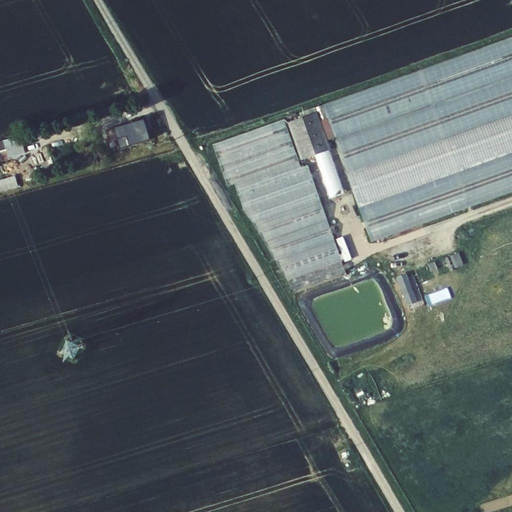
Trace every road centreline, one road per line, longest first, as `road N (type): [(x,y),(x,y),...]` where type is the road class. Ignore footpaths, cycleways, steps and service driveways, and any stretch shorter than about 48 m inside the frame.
road 1 (unclassified): [(399,511),(97,0)]
road 2 (track): [(360,254),(396,293),(405,329),(328,360),(295,297),(373,267)]
